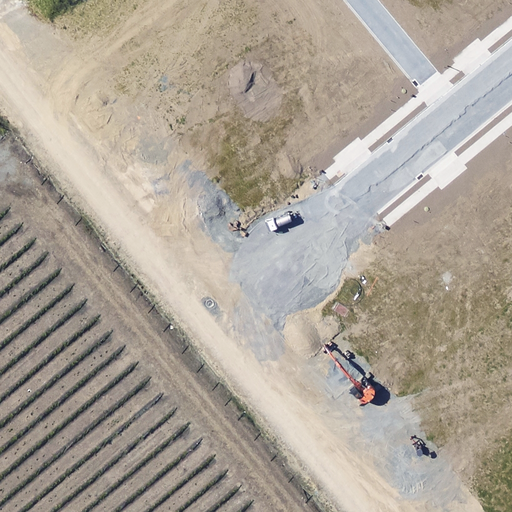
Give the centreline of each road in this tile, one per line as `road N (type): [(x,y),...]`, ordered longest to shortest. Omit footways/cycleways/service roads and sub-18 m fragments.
road 1 (tertiary): [(377,511),(0,43)]
road 2 (unknown): [(369,191),(219,315)]
road 3 (residential): [(511,71),(369,191)]
